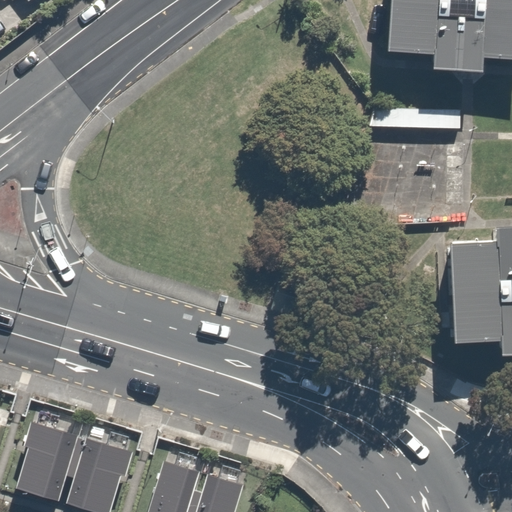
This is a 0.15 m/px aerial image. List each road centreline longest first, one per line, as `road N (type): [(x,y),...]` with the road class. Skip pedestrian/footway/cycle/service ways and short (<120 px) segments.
road 1 (secondary): [(133,31),(62,127),(41,164),(36,195),(54,258),(74,289),(140,347)]
road 2 (secondary): [(391,511),(370,481),(272,405),(168,357)]
road 3 (secondary): [(329,389),(385,394),(511,453)]
road 4 (secondary): [(0,132),(133,31)]
road 5 (secondary): [(168,357),(329,389)]
road 6 (secondary): [(329,389),(420,454),(442,486)]
road 7 (secondary): [(140,347),(0,307)]
